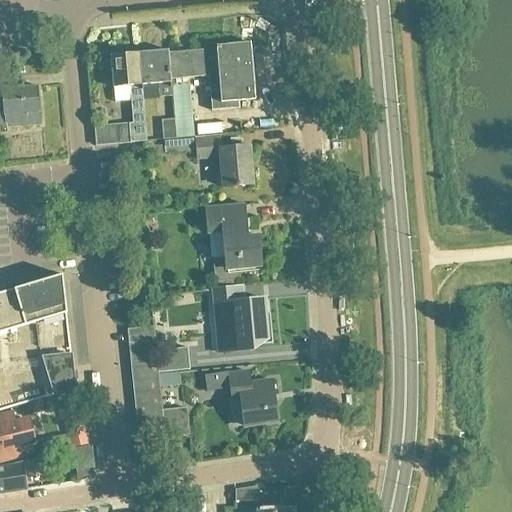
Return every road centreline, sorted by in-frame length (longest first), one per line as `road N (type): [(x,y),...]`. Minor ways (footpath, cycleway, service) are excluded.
road 1 (residential): [(119,487),(290,466),(324,450),(321,298),(296,0)]
road 2 (secondary): [(388,511),(404,360),(373,0)]
road 3 (residential): [(119,487),(69,5)]
road 4 (residential): [(0,506),(119,487)]
